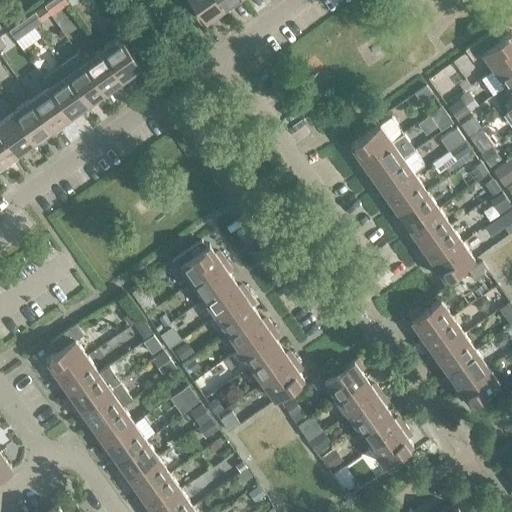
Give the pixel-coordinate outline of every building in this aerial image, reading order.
[(223,7),(218,0),(190,0),(205,21),(223,7)] [(41,20),(34,11),(26,17),(32,26),(41,20)] [(32,26),(26,17),(18,23),(24,32),(32,26)] [(499,39),(492,29),(465,49),(472,59),(481,52),(494,69),(511,55),(511,32),(511,31),(499,39)] [(120,36),(102,49),(122,79),(141,66),(120,36)] [(122,79),(102,49),(84,62),(105,91),(122,79)] [(105,91),(84,62),(78,53),(60,65),(87,103),(105,91)] [(511,55),(494,69),(505,86),(511,80),(511,55)] [(87,103),(60,65),(42,78),(49,86),(69,116),(87,103)] [(69,116),(49,86),(31,99),(52,128),(69,116)] [(427,86),(416,94),(421,102),(432,94),(428,87),(427,86)] [(52,128),(31,99),(13,111),(34,141),(52,128)] [(442,108),(431,115),(441,130),(452,123),(443,109),(442,108)] [(34,141),(13,111),(0,120),(0,129),(16,153),(34,141)] [(403,133),(391,116),(350,144),(358,156),(354,158),(358,164),(403,133)] [(462,125),(462,126),(469,137),(481,129),(473,118),(462,125)] [(465,139),(456,126),(440,138),(449,150),(465,139)] [(0,164),(16,153),(0,129),(0,164)] [(415,150),(403,133),(358,164),(362,170),(366,168),(374,178),(413,151),(415,150)] [(484,137),(475,144),(482,154),(492,147),(484,137)] [(425,167),(413,151),(374,178),(381,189),(377,192),(382,198),(415,174),(425,167)] [(493,169),(504,185),(511,178),(511,166),(507,160),(493,169)] [(481,164),(472,171),(479,180),(488,173),(481,164)] [(427,191),(415,174),(382,198),(386,204),(390,201),(397,212),(427,191)] [(493,179),(485,184),(492,194),(500,188),(493,179)] [(438,208),(427,191),(397,212),(405,222),(401,225),(405,231),(438,208)] [(511,205),(501,191),(492,197),(501,211),(511,205)] [(450,224),(438,208),(405,231),(409,237),(413,234),(421,245),(450,224)] [(462,241),(450,224),(421,245),(428,256),(424,258),(429,264),(462,241)] [(206,246),(201,239),(171,261),(175,267),(179,265),(191,282),(225,258),(220,252),(217,255),(209,244),(206,246)] [(474,258),(462,241),(429,264),(433,270),(437,268),(445,279),(474,258)] [(229,264),(225,258),(191,282),(203,298),(233,278),(225,267),(229,264)] [(470,271),(475,278),(487,269),(482,262),(470,271)] [(240,288),(233,278),(203,298),(215,315),(248,292),(244,286),(240,288)] [(252,298),(248,292),(215,315),(227,332),(256,311),(249,300),(252,298)] [(149,294),(139,301),(145,309),(155,302),(154,302),(149,294)] [(406,322),(411,329),(415,326),(422,336),(452,316),(440,299),(406,322)] [(478,303),(477,307),(480,311),(485,312),(489,309),(489,304),(486,300),(481,300),(478,303)] [(511,304),(509,301),(499,308),(510,324),(511,322),(511,304)] [(264,322),(256,311),(227,332),(238,348),(272,325),(267,319),(264,322)] [(129,313),(123,317),(128,325),(134,320),(129,313)] [(164,313),(159,317),(164,325),(170,321),(164,313)] [(463,333),(452,316),(422,336),(430,347),(426,350),(430,356),(463,333)] [(83,332),(76,323),(50,341),(57,351),(45,359),(53,370),(49,373),(54,379),(87,355),(75,338),(83,332)] [(276,331),(272,325),(238,348),(250,365),(280,344),(272,334),(276,331)] [(173,326),(163,333),(169,344),(180,336),(173,326)] [(475,349),(463,333),(430,356),(434,362),(438,359),(446,370),(475,349)] [(495,346),(499,347),(507,342),(507,337),(505,334),(500,333),(493,338),(492,343),(495,346)] [(187,340),(176,348),(182,357),(193,350),(193,349),(187,340)] [(287,355),(280,344),(250,365),(262,382),(295,358),(291,352),(287,355)] [(487,366),(475,349),(446,370),(453,381),(449,383),(454,389),(487,366)] [(175,367),(164,351),(155,357),(166,373),(175,367)] [(98,372),(87,355),(54,379),(58,385),(62,382),(69,393),(98,372)] [(324,380),(336,398),(365,377),(358,366),(361,363),(357,357),(324,380)] [(299,364),(295,358),(262,382),(274,399),(303,378),(296,367),(299,364)] [(193,359),(186,363),(193,372),(199,368),(193,359)] [(108,365),(98,372),(69,393),(77,403),(73,406),(77,412),(120,382),(108,365)] [(499,383),(487,366),(454,389),(458,395),(462,393),(470,404),(499,383)] [(373,388),(365,377),(336,398),(348,414),(381,391),(376,385),(373,388)] [(132,399),(120,382),(77,412),(81,418),(85,415),(93,426),(122,405),(132,399)] [(165,397),(159,389),(143,400),(149,409),(165,397)] [(385,397),(381,391),(348,414),(359,431),(388,410),(381,399),(385,397)] [(293,396),(286,401),(294,414),(293,415),(296,419),(305,413),(294,396),(293,396)] [(214,400),(209,403),(216,414),(222,410),(214,400)] [(192,410),(201,424),(210,418),(201,404),(192,410)] [(134,422),(122,405),(93,426),(100,437),(96,440),(100,446),(134,422)] [(396,421),(388,410),(359,431),(371,448),(404,424),(400,418),(396,421)] [(232,411),(222,418),(229,428),(239,421),(232,411)] [(211,418),(202,425),(209,435),(218,428),(211,418)] [(145,439),(134,422),(100,446),(105,452),(109,449),(116,459),(145,439)] [(408,430),(404,424),(371,448),(383,465),(412,444),(404,433),(408,430)] [(322,430),(310,439),(318,450),(331,440),(323,430),(322,430)] [(157,455),(145,439),(116,459),(124,470),(120,473),(124,479),(157,455)] [(209,446),(213,451),(221,445),(217,440),(209,446)] [(334,449),(323,457),(330,467),(342,458),(335,449),(334,449)] [(0,477),(12,470),(0,452),(0,477)] [(169,472),(157,455),(124,479),(128,485),(132,482),(140,493),(169,472)] [(235,466),(240,472),(246,468),(242,462),(235,466)] [(246,468),(236,476),(242,484),(252,476),(246,468)] [(147,511),(181,489),(169,472),(140,493),(147,503),(143,506),(147,511)] [(249,492),(255,501),(265,494),(259,485),(249,492)] [(183,511),(192,505),(181,489),(147,511),(183,511)]
